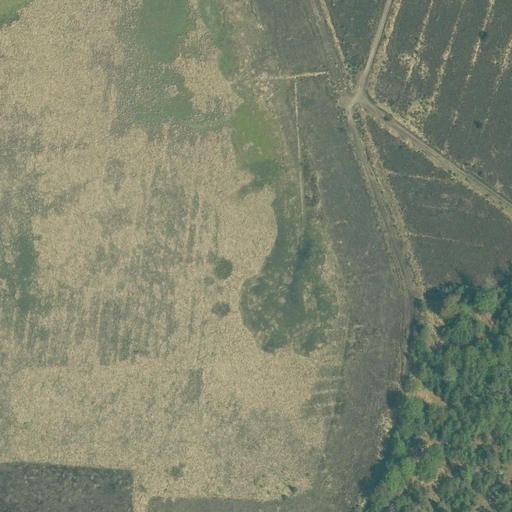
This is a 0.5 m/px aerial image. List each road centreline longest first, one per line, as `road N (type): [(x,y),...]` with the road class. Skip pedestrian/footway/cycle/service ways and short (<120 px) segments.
road 1 (track): [(388,0),(358,96),(347,103),(412,311)]
road 2 (track): [(412,311),(394,434),(367,511)]
road 3 (track): [(358,96),(511,207)]
